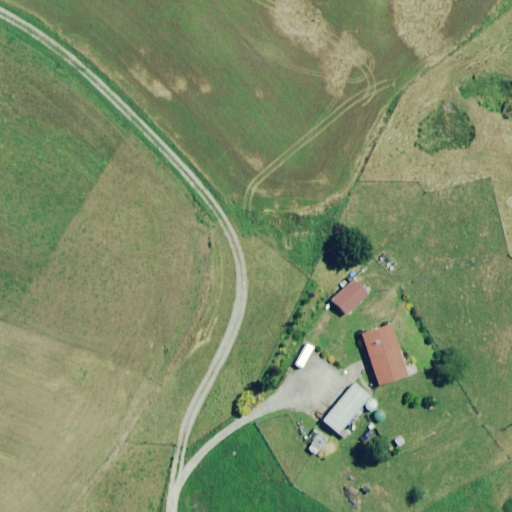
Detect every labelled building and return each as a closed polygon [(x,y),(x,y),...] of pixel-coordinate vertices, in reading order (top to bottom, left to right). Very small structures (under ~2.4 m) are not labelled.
[(354,279),(332,300),(347,315),(369,294),(354,279)] [(336,312),(329,308),(314,332),(321,337),(336,312)] [(362,334),(378,386),(409,377),(392,324),(362,334)] [(354,384),(324,419),(340,433),(371,398),(354,384)] [(327,441),(318,434),(305,450),(314,457),(327,441)]
